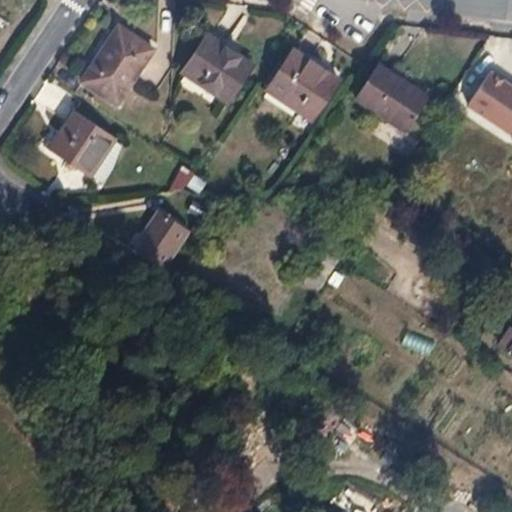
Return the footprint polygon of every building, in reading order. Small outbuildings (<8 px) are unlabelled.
[(126,47),(131,40),(115,29),(110,37),(126,47)] [(151,53),(131,40),(126,47),(110,37),(78,86),(114,110),(151,53)] [(248,69),(204,39),(180,76),(223,106),(248,69)] [(298,106),(312,115),(334,82),(308,64),(306,67),(290,57),(264,94),(293,114),(298,106)] [(399,87),(400,85),(374,68),(354,101),(403,133),(423,102),(399,87)] [(511,92),(486,75),(464,108),(511,140),(511,92)] [(307,123),(312,115),(298,106),(293,114),(307,123)] [(112,146),(114,143),(71,114),(45,153),(88,183),(89,180),(100,188),(110,173),(119,150),(112,146)] [(183,190),(193,169),(182,163),(171,184),(183,190)] [(154,246),(143,264),(160,275),(179,245),(159,231),(150,243),(154,246)] [(334,265),(322,285),(335,293),(347,273),(334,265)] [(496,349),(511,359),(511,332),(508,330),(496,349)]
